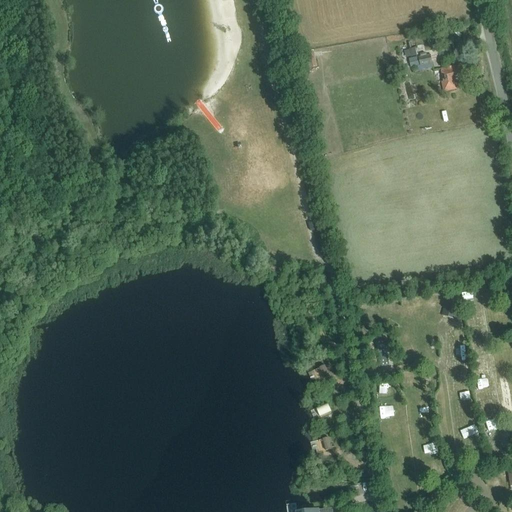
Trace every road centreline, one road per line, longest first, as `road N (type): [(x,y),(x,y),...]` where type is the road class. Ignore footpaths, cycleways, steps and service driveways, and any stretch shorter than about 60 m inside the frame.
road 1 (unknown): [(338,278),(276,0)]
road 2 (unclassified): [(511,130),(482,0)]
